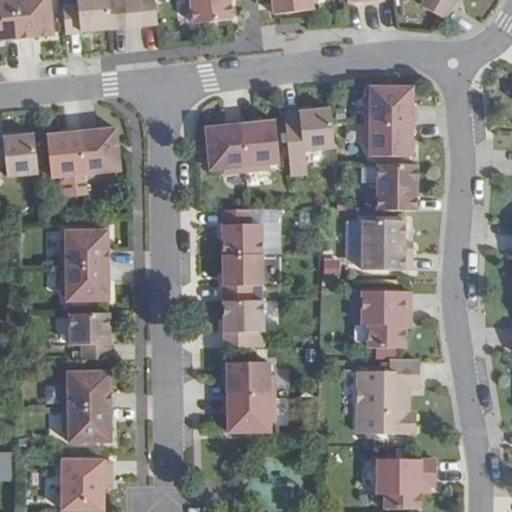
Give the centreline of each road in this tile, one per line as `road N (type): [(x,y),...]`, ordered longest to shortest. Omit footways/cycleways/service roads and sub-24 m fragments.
road 1 (residential): [(453,63),(462,149),(453,301),(481,511)]
road 2 (residential): [(168,511),(161,80)]
road 3 (residential): [(453,63),(413,52),(161,80)]
road 4 (residential): [(161,80),(0,95)]
